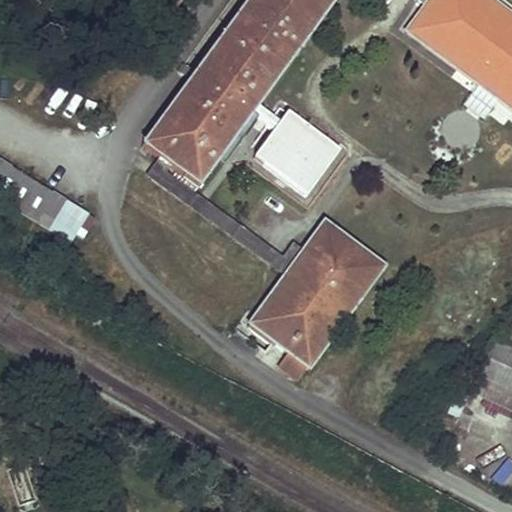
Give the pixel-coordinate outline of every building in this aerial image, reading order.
[(165,168),(200,197),(346,0),(248,0),(140,148),(165,168)] [(404,34),(511,111),(511,15),(491,0),(427,0),(428,0),(404,34)] [(288,118),(255,163),(310,202),(341,157),(288,118)] [(87,215),(0,163),(0,200),(70,243),(87,215)] [(246,327),(307,373),(383,268),(323,224),(302,253),(289,270),(283,278),(246,327)] [(511,353),(499,347),(493,344),(477,380),(480,382),(474,395),(511,411),(511,353)] [(6,471),(18,506),(36,501),(24,464),(6,471)]
